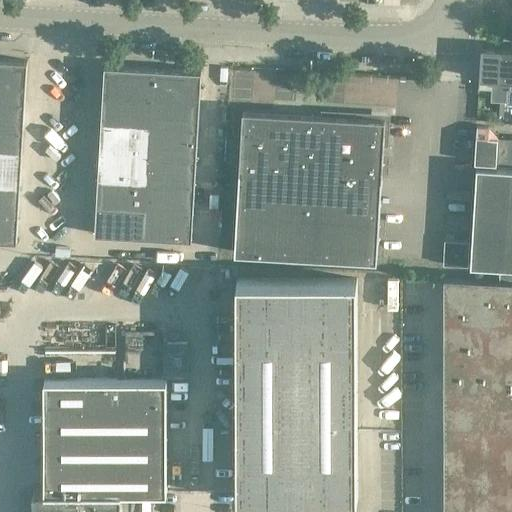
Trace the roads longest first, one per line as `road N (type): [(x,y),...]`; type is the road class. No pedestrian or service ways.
road 1 (unclassified): [(0,20),(410,40),(448,30),(454,0)]
road 2 (unknown): [(63,250),(201,247),(211,30)]
road 3 (unknown): [(86,24),(63,250)]
road 4 (unknown): [(27,251),(7,455)]
